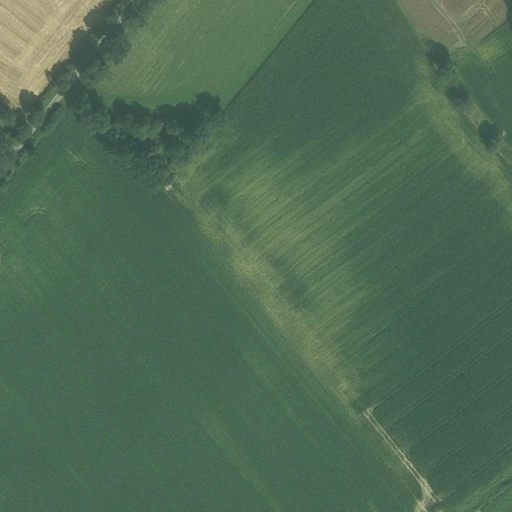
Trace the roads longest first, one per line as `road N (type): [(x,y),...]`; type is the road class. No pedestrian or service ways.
road 1 (track): [(436,511),(173,185)]
road 2 (unclassified): [(150,0),(91,96),(60,92),(0,179)]
